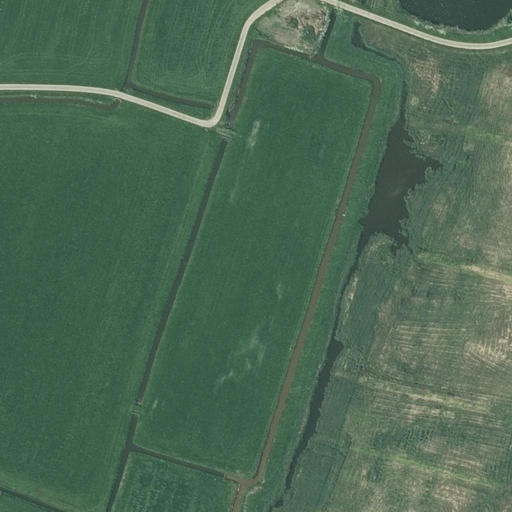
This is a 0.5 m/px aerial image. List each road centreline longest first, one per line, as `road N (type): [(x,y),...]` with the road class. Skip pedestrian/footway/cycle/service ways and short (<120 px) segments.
road 1 (track): [(273,0),(240,37),(211,121),(90,88),(0,88)]
road 2 (track): [(511,41),(444,42),(324,0)]
